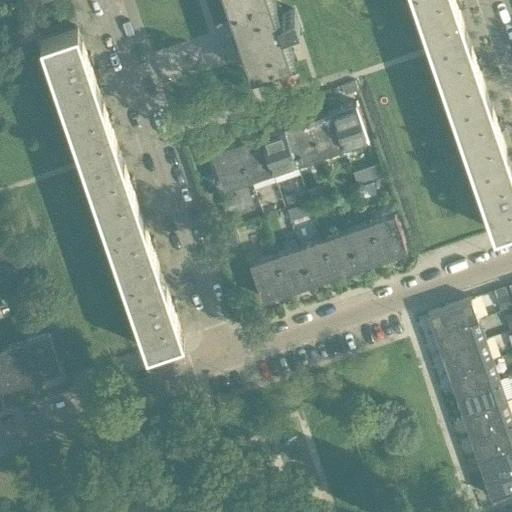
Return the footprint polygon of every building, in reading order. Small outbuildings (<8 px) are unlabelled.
[(277,16),(271,0),(227,0),(238,32),(231,34),(235,47),(242,44),(251,70),(291,57),(283,33),(301,30),(294,7),(277,16)] [(415,0),(430,43),(448,37),(467,31),(457,4),(461,3),(460,0),(415,0)] [(41,38),(63,101),(99,88),(90,62),(94,60),(90,51),(87,53),(77,25),(41,38)] [(467,31),(448,37),(430,43),(451,105),(469,99),(488,93),(478,66),(482,65),(479,56),(475,57),(467,31)] [(354,79),(341,83),(345,93),(358,88),(354,79)] [(99,88),(63,101),(83,161),(120,149),(111,123),(115,122),(111,113),(108,114),(99,88)] [(488,93),(469,99),(451,105),(472,166),(508,153),(499,127),(503,126),(500,117),(496,118),(488,93)] [(356,100),(332,108),(344,144),(368,136),(356,100)] [(332,108),(307,116),(320,153),(344,144),(332,108)] [(307,116),(284,125),(296,160),(320,153),(307,116)] [(284,125),(261,133),(273,168),(296,160),(284,125)] [(261,133),(237,141),(249,177),(273,168),(261,133)] [(225,185),(249,177),(237,141),(213,149),(225,185)] [(120,149),(83,161),(105,223),(141,211),(132,185),(136,183),(132,174),(129,175),(120,149)] [(511,163),(508,153),(472,166),(494,228),(511,222),(511,163)] [(366,166),(354,170),(357,182),(369,178),(366,166)] [(373,180),(361,183),(365,195),(377,192),(373,180)] [(318,185),(308,188),(311,197),(321,194),(318,185)] [(298,204),(287,208),(290,218),(302,214),(298,204)] [(162,272),(153,246),(157,245),(154,236),(150,237),(141,211),(105,223),(126,285),(162,272)] [(394,212),(370,220),(382,256),(406,248),(394,212)] [(10,218),(0,221),(0,262),(23,254),(10,218)] [(370,220),(345,228),(358,264),(382,256),(370,220)] [(345,228),(322,236),(334,272),(358,264),(345,228)] [(322,236),(299,244),(311,280),(334,272),(322,236)] [(299,244),(275,253),(287,289),(311,280),(299,244)] [(263,297),(287,289),(275,253),(251,261),(263,297)] [(162,272),(126,285),(147,347),(159,343),(183,335),(174,308),(178,306),(174,297),(171,298),(162,272)] [(471,295),(428,310),(435,331),(478,316),(471,295)] [(478,316),(435,331),(442,351),(485,336),(478,316)] [(48,330),(25,338),(37,374),(61,366),(48,330)] [(485,336),(442,351),(449,372),(492,357),(485,336)] [(25,338),(0,347),(12,383),(37,374),(25,338)] [(0,347),(0,346),(0,386),(12,383),(0,347)] [(492,357),(449,372),(456,392),(499,377),(492,357)] [(499,377),(456,392),(463,412),(507,398),(499,377)] [(511,413),(507,398),(463,412),(470,433),(511,418),(511,413)] [(511,418),(470,433),(477,453),(511,441),(511,418)] [(511,441),(477,453),(484,474),(511,464),(511,441)] [(511,464),(484,474),(491,495),(511,487),(511,464)] [(176,482),(172,472),(147,481),(149,491),(176,482)] [(168,511),(162,492),(144,498),(145,501),(133,505),(132,502),(115,508),(115,511),(168,511)] [(96,511),(109,507),(105,498),(97,500),(97,498),(84,502),(88,511),(96,511)]
